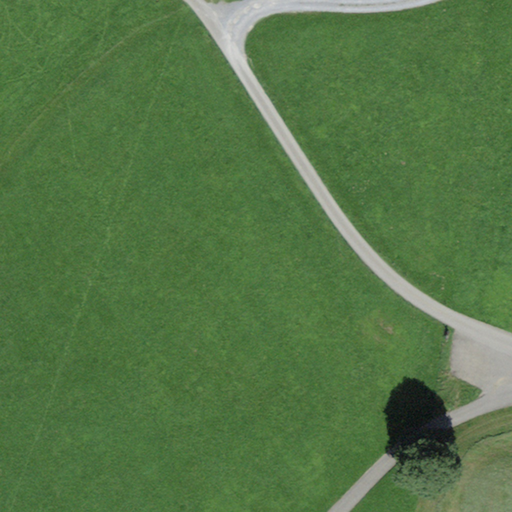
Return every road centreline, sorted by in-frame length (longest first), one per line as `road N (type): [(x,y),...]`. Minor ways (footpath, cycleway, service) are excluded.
road 1 (unclassified): [(511,348),(468,332),(372,263),(229,43),(191,0)]
road 2 (track): [(192,1),(130,34),(39,120),(0,171)]
road 3 (track): [(511,390),(452,423),(341,511)]
road 4 (track): [(394,0),(266,3),(216,27)]
